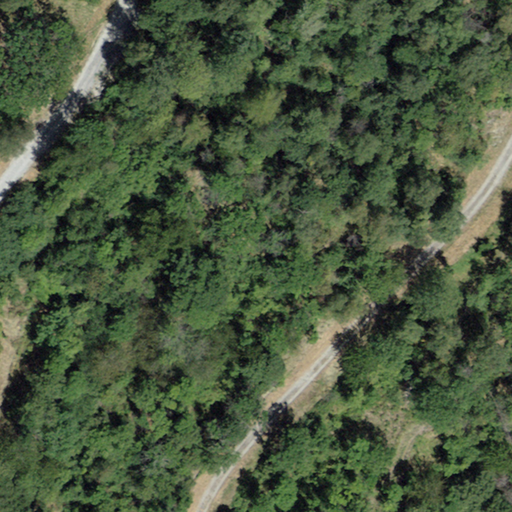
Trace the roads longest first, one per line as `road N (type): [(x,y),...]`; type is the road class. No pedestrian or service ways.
road 1 (track): [(511,153),(494,185),(251,437),(215,511)]
road 2 (track): [(133,0),(52,138),(0,205)]
